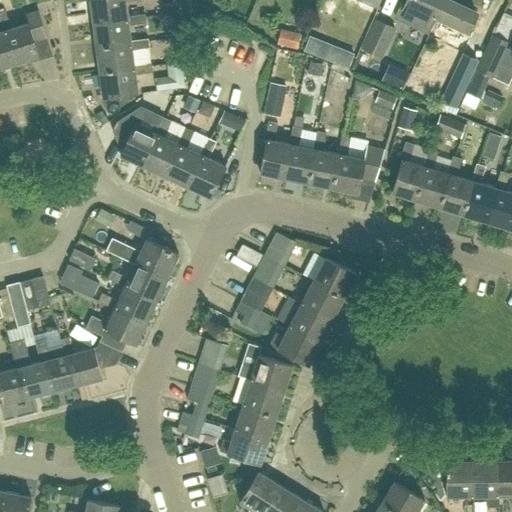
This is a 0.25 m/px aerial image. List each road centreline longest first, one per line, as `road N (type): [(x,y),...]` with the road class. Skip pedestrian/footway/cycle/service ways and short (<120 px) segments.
road 1 (residential): [(511,267),(269,207),(249,206),(228,218),(209,242)]
road 2 (residential): [(209,242),(144,388),(154,459)]
road 3 (residential): [(154,459),(74,476),(0,464)]
road 4 (residential): [(95,184),(56,258),(0,273)]
road 5 (residential): [(356,450),(353,431),(338,419),(310,431),(315,462),(347,463)]
road 6 (residential): [(209,242),(95,184)]
